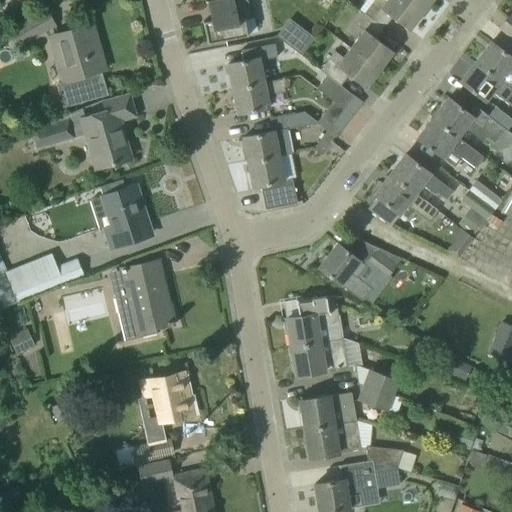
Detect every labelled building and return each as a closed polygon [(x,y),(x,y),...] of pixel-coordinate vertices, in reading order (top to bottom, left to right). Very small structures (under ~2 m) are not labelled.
[(250,18),(246,0),(212,0),(205,1),(205,3),(207,2),(209,15),(212,15),(213,19),(202,21),(207,43),(247,35),(244,19),(250,18)] [(422,12),(407,0),(384,0),(385,0),(384,0),(372,0),(363,13),(383,28),(391,17),(408,30),(422,12)] [(407,0),(422,12),(431,0),(407,0)] [(13,48),(54,25),(46,11),(5,34),(13,48)] [(383,28),(363,13),(354,24),(362,29),(349,47),(379,69),(392,51),(375,38),(383,28)] [(511,38),(511,14),(511,13),(499,27),(511,38)] [(56,34),(47,37),(60,83),(70,80),(104,70),(91,24),(56,34)] [(297,24),(284,41),(301,54),(314,37),(297,24)] [(475,62),(511,89),(511,57),(491,41),(475,62)] [(263,82),(258,60),(277,56),(274,43),(260,46),(240,50),(242,60),(227,63),(232,88),(263,82)] [(379,69),(349,47),(342,56),(334,50),(319,70),(326,75),(340,85),(348,75),(365,88),(379,69)] [(511,89),(475,62),(460,82),(484,100),(491,91),(511,106),(511,105),(511,89)] [(340,85),(326,75),(316,88),(332,100),(332,101),(343,110),(344,109),(352,114),(362,102),(340,85)] [(232,88),(238,113),(268,107),(265,95),(284,91),(281,78),(263,83),(263,82),(232,88)] [(82,108),(30,129),(36,149),(85,134),(95,168),(111,164),(130,158),(130,157),(128,158),(121,135),(123,134),(119,122),(138,117),(130,92),(101,101),(104,112),(96,114),(84,117),(82,108)] [(469,114),(448,98),(432,118),(456,136),(464,127),(484,142),(485,140),(498,150),(509,146),(511,141),(511,133),(507,130),(487,115),(475,106),(469,114)] [(352,114),(344,109),(343,110),(332,101),(317,121),(317,123),(328,130),(334,122),(342,128),(352,114)] [(247,162),(278,156),(292,153),(287,129),(317,123),(317,121),(303,111),(270,118),(272,131),(242,137),(247,162)] [(482,156),(456,136),(432,118),(417,138),(441,157),(448,162),(455,153),(474,167),(482,156)] [(342,128),(334,122),(328,130),(324,135),(332,141),(342,128)] [(332,141),(324,135),(313,149),(321,155),(332,141)] [(405,154),(389,174),(413,193),(420,184),(434,194),(436,192),(446,200),(452,191),(428,173),(429,173),(405,154)] [(283,179),(278,156),(247,162),(253,187),(260,185),(265,209),(297,203),(291,177),(283,179)] [(389,174),(374,195),(377,197),(368,208),(390,224),(405,204),(428,221),(437,210),(413,193),(389,174)] [(127,242),(146,236),(135,203),(139,201),(134,185),(125,188),(122,179),(99,186),(102,195),(102,196),(112,226),(104,228),(110,248),(127,242)] [(494,209),(501,201),(501,200),(475,180),(468,190),(494,209)] [(468,190),(460,199),(470,207),(457,224),(473,236),(487,218),(494,209),(468,190)] [(463,229),(447,249),(457,257),(472,237),(463,229)] [(337,243),(318,267),(334,280),(340,284),(353,295),(362,301),(370,288),(367,286),(377,271),(385,277),(387,275),(397,261),(399,258),(377,248),(376,250),(366,262),(365,265),(337,243)] [(73,260),(57,267),(51,253),(6,271),(0,258),(0,309),(16,302),(17,302),(81,276),(73,260)] [(154,261),(121,268),(126,291),(118,293),(114,298),(118,313),(122,315),(127,333),(140,330),(141,336),(156,333),(154,326),(167,324),(167,325),(175,324),(174,319),(172,320),(168,302),(164,303),(154,261)] [(286,318),(290,346),(341,338),(335,296),(325,297),(324,296),(310,298),(310,297),(297,299),(296,299),(296,301),(298,316),(286,318)] [(508,361),(511,352),(511,327),(501,322),(488,353),(508,361)] [(25,331),(10,342),(17,353),(33,343),(25,331)] [(290,346),(295,375),(346,367),(345,367),(355,365),(361,367),(357,343),(341,338),(290,346)] [(362,385),(401,400),(402,398),(393,395),(398,380),(361,367),(355,365),(358,384),(362,384),(362,385)] [(143,378),(145,400),(140,401),(149,441),(132,444),(132,446),(115,450),(119,466),(172,454),(168,439),(162,440),(158,420),(188,417),(187,413),(189,413),(188,395),(181,396),(179,375),(179,374),(143,378)] [(362,385),(357,400),(396,413),(401,400),(362,385)] [(304,429),(355,420),(350,393),(328,396),(327,395),(299,400),(304,429)] [(511,421),(511,400),(506,398),(492,427),(506,434),(511,421)] [(304,429),(309,458),(360,449),(355,420),(304,429)] [(511,463),(478,451),(482,440),(474,438),(467,460),(471,462),(469,466),(480,470),(482,466),(511,477),(511,463)] [(365,446),(368,460),(372,460),(372,463),(384,461),(385,464),(397,468),(405,470),(406,466),(402,465),(405,456),(400,455),(402,451),(365,446)] [(368,460),(357,462),(337,465),(338,466),(340,466),(343,479),(314,484),(319,511),(318,511),(325,511),(338,510),(348,508),(346,494),(377,489),(399,485),(397,468),(385,464),(384,461),(372,463),(372,460),(368,460)] [(167,462),(138,468),(141,484),(171,479),(167,462)] [(212,511),(210,503),(205,504),(202,487),(206,486),(202,470),(183,474),(175,476),(182,511),(174,511),(212,511)]
